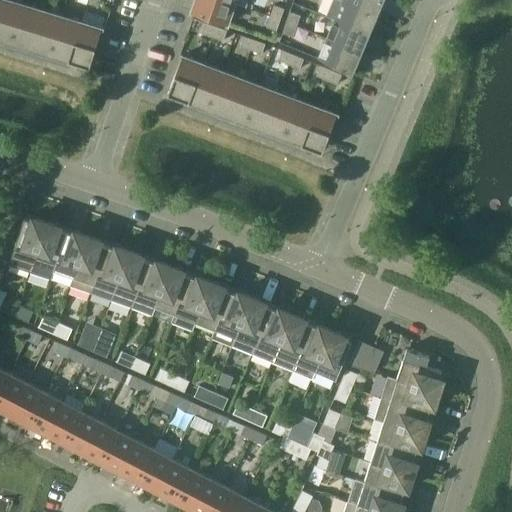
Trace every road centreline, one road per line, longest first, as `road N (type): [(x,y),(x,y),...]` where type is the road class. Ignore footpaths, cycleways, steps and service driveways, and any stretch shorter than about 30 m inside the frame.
road 1 (unclassified): [(455,511),(487,408),(479,349),(459,330),(324,269)]
road 2 (residential): [(324,269),(428,0)]
road 3 (unclassified): [(94,183),(324,269)]
road 4 (residential): [(94,183),(157,0)]
